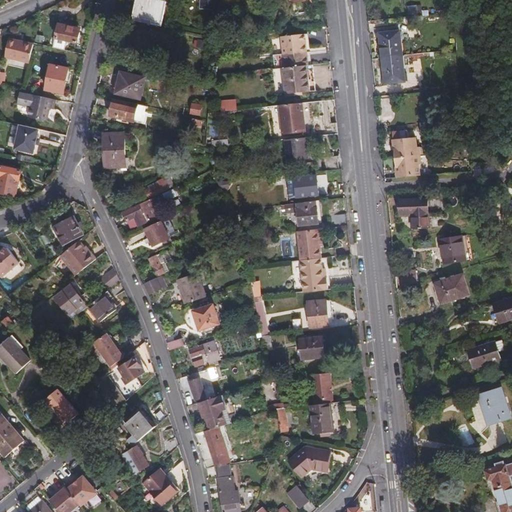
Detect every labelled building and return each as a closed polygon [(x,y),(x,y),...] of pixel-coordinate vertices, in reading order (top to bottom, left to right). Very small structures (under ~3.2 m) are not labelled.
[(158,28),(163,4),(144,0),(133,0),(133,4),(130,18),(149,21),(148,26),(158,28)] [(198,0),(198,10),(213,11),(213,0),(198,0)] [(420,16),(419,8),(409,9),(410,17),(420,16)] [(73,45),(76,31),(62,29),(55,27),(52,41),(53,41),(62,43),(73,45)] [(376,35),(379,60),(396,58),(395,42),(397,42),(396,36),(396,33),(376,35)] [(278,38),(280,57),(282,69),(306,66),(303,42),(302,36),(278,38)] [(40,45),(41,39),(34,37),(32,44),(40,45)] [(25,65),(30,46),(18,43),(7,41),(3,60),(25,65)] [(60,50),(62,43),(53,41),(51,48),(60,50)] [(271,58),(272,70),(280,69),(282,69),(280,57),(271,58)] [(396,58),(379,60),(382,84),(401,82),(401,78),(400,74),(398,74),(396,58)] [(65,76),(66,70),(49,66),(43,91),(60,94),(65,76)] [(282,69),(280,69),(283,95),(312,92),(309,66),(306,66),(282,69)] [(136,102),(141,80),(116,74),(114,82),(111,96),(136,102)] [(53,112),(55,101),(21,94),(18,106),(31,108),(28,119),(51,124),(51,123),(48,122),(49,117),(50,111),(53,112)] [(217,103),(218,113),(233,111),(232,101),(217,103)] [(130,123),(133,107),(109,102),(108,106),(106,118),(130,123)] [(199,118),(200,106),(189,105),(187,116),(199,118)] [(301,108),(277,110),(280,138),(303,135),(303,129),(301,108)] [(198,129),(199,123),(190,120),(189,127),(198,129)] [(316,123),(318,137),(333,135),(332,121),(316,123)] [(30,154),(33,145),(36,130),(17,126),(12,149),(30,154)] [(122,169),(122,135),(101,136),(101,169),(112,169),(122,169)] [(395,177),(417,175),(416,165),(418,165),(417,146),(414,147),(413,137),(405,138),(391,139),(392,145),(393,145),(393,150),(394,168),(395,168),(395,171),(394,171),(395,177)] [(304,139),(283,141),(285,163),(306,160),(306,154),(304,139)] [(17,178),(18,172),(0,168),(0,196),(12,199),(17,178)] [(338,170),(323,171),(324,186),(340,185),(338,170)] [(171,187),(166,178),(154,183),(156,186),(142,192),(144,195),(146,200),(171,187)] [(314,193),(313,179),(292,181),(293,198),(315,196),(314,193)] [(214,183),(218,194),(223,193),(227,189),(226,182),(214,183)] [(172,188),(160,194),(163,200),(175,195),(172,188)] [(157,216),(149,200),(121,214),(124,222),(128,230),(157,216)] [(426,227),(424,200),(397,201),(397,209),(398,217),(406,217),(407,228),(426,227)] [(313,203),(294,205),(294,211),(313,209),(313,203)] [(294,211),(294,205),(281,206),(282,217),(295,215),(294,211)] [(313,209),(294,211),(295,215),(296,228),(315,226),(315,223),(313,209)] [(236,223),(232,211),(224,212),(228,226),(236,223)] [(345,226),(344,214),(331,215),(332,227),(345,226)] [(80,237),(71,220),(63,224),(59,222),(57,223),(55,224),(54,228),(51,229),(61,248),(69,245),(68,243),(80,237)] [(166,239),(158,223),(142,231),(146,239),(150,247),(166,239)] [(239,229),(237,223),(236,223),(228,226),(233,239),(240,239),(240,234),(239,230),(239,229)] [(319,230),(295,233),(298,261),(319,259),(334,257),(333,249),(318,250),(318,248),(317,241),(320,241),(319,230)] [(463,262),(459,237),(438,240),(441,254),(443,265),(463,262)] [(59,258),(75,278),(94,262),(88,254),(86,256),(81,250),(76,244),(59,258)] [(0,278),(18,263),(7,250),(5,249),(0,252),(0,278)] [(168,259),(165,251),(146,260),(152,271),(155,277),(167,271),(162,262),(168,259)] [(239,257),(242,268),(250,267),(248,255),(239,257)] [(319,259),(298,261),(301,293),(327,291),(325,278),(321,279),(320,269),(319,259)] [(242,268),(248,284),(252,299),(259,298),(254,277),(260,277),(257,266),(250,267),(242,268)] [(397,272),(399,290),(413,285),(411,271),(397,272)] [(204,297),(195,272),(174,280),(176,287),(182,304),(204,297)] [(466,294),(460,275),(432,284),(435,293),(438,303),(466,294)] [(104,290),(113,283),(108,276),(97,284),(103,291),(104,290)] [(159,277),(142,285),(147,295),(164,286),(159,277)] [(71,312),(80,304),(73,296),(67,288),(54,299),(62,308),(66,305),(71,312)] [(101,295),(86,307),(97,320),(113,308),(108,302),(106,299),(109,296),(104,290),(103,291),(100,293),(101,295)] [(511,317),(511,297),(492,304),(494,308),(498,322),(511,317)] [(259,298),(252,299),(258,332),(265,332),(259,298)] [(5,307),(9,304),(5,299),(1,302),(5,307)] [(323,312),(322,302),(304,303),(306,328),(329,325),(328,316),(328,311),(323,312)] [(199,330),(218,323),(212,304),(192,311),(198,327),(199,330)] [(32,314),(26,318),(32,325),(37,320),(32,314)] [(8,329),(14,324),(8,317),(2,322),(8,329)] [(46,333),(42,337),(47,343),(52,339),(46,333)] [(105,335),(93,345),(110,367),(122,358),(117,350),(105,335)] [(274,350),(271,336),(262,337),(265,351),(274,350)] [(26,365),(32,360),(11,337),(0,346),(0,354),(17,373),(26,365)] [(320,349),(319,338),(297,341),(299,361),(321,359),(320,349)] [(165,343),(167,351),(181,347),(179,339),(165,343)] [(204,362),(216,359),(211,342),(186,350),(189,358),(192,367),(201,364),(198,355),(202,354),(204,362)] [(499,360),(493,343),(467,351),(470,360),(473,368),(499,360)] [(123,385),(141,374),(138,368),(133,359),(115,369),(120,378),(119,379),(123,385)] [(309,377),(313,406),(326,404),(333,403),(329,374),(309,377)] [(196,380),(185,384),(188,392),(192,402),(203,398),(196,380)] [(497,391),(482,395),(484,405),(479,407),(485,428),(506,421),(497,391)] [(64,427),(77,416),(57,392),(44,402),(60,422),(64,427)] [(484,405),(482,395),(476,397),(479,407),(484,405)] [(229,424),(220,396),(196,404),(198,411),(201,411),(203,418),(207,430),(215,428),(229,424)] [(151,411),(153,419),(167,408),(164,400),(151,411)] [(333,403),(326,404),(329,422),(340,421),(338,403),(333,403)] [(273,405),(273,404),(265,406),(267,413),(274,411),(273,405)] [(329,422),(326,404),(313,406),(307,406),(311,436),(330,433),(329,423),(329,422)] [(153,419),(156,427),(170,417),(167,408),(153,419)] [(281,410),(274,411),(279,434),(286,433),(281,410)] [(0,441),(0,434),(10,426),(1,416),(0,416),(0,454),(4,459),(11,454),(0,441)] [(131,449),(151,432),(141,421),(137,416),(123,427),(132,438),(125,443),(131,449)] [(18,436),(10,426),(0,434),(0,441),(11,454),(24,443),(18,436)] [(226,466),(215,428),(207,430),(200,432),(205,450),(210,468),(226,466)] [(164,449),(177,439),(174,431),(162,441),(164,449)] [(164,449),(167,458),(180,448),(177,439),(164,449)] [(329,458),(330,453),(300,447),(285,463),(301,477),(309,468),(327,471),(329,458)] [(130,476),(147,468),(139,453),(136,448),(120,456),(130,476)] [(94,468),(86,459),(81,462),(89,472),(94,468)] [(170,466),(173,475),(187,471),(184,461),(170,466)] [(511,511),(511,496),(510,491),(509,486),(511,485),(511,463),(502,467),(500,462),(492,465),(493,469),(482,473),(484,482),(484,484),(484,488),(488,490),(492,490),(495,499),(499,511),(511,511)] [(228,476),(226,466),(210,468),(213,478),(228,476)] [(162,480),(164,479),(158,471),(141,486),(159,507),(174,494),(162,480)] [(65,489),(79,505),(81,507),(97,494),(83,477),(77,481),(73,485),(71,483),(65,489)] [(232,511),(238,511),(232,477),(215,480),(218,495),(220,511),(232,511)] [(167,481),(164,479),(162,480),(174,494),(176,492),(167,481)] [(296,509),(306,500),(294,486),(284,494),(296,509)] [(49,502),(58,511),(71,511),(79,505),(65,489),(63,487),(57,492),(59,494),(55,497),(49,502)] [(25,511),(29,511),(41,502),(32,491),(27,496),(18,503),(25,511)] [(49,511),(41,502),(29,511),(49,511)]
